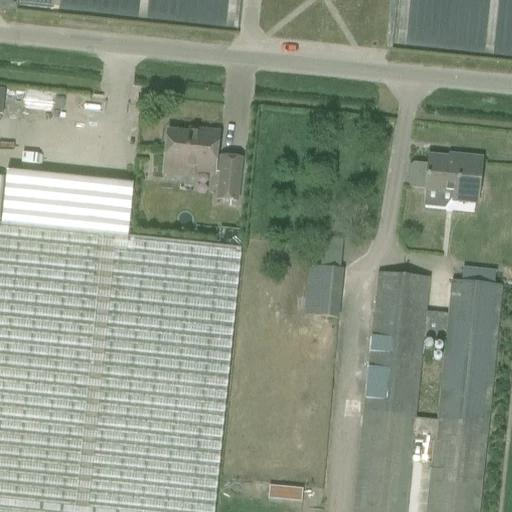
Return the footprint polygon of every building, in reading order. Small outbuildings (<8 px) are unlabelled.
[(216,159),(219,134),(198,132),(198,136),(167,133),(164,166),(194,169),(194,173),(220,176),(218,201),(236,203),(241,161),(222,159),(222,160),(216,159)] [(477,204),(482,161),(461,159),(461,162),(429,158),(428,167),(413,166),(409,170),(407,185),(411,189),(425,191),(453,193),(453,199),(453,202),(477,204)] [(128,239),(130,206),(132,186),(7,173),(1,226),(0,226),(0,511),(215,511),(242,251),(128,239)] [(445,207),(446,195),(427,193),(426,205),(445,207)] [(340,268),(343,250),(322,247),(320,265),(340,268)] [(306,298),(340,302),(343,272),(309,268),(306,298)] [(407,511),(414,443),(433,444),(426,511),(479,511),(502,289),(475,286),(475,276),(459,274),(458,283),(451,282),(448,316),(424,314),(426,301),(428,281),(379,276),(377,296),(354,511),(407,511)] [(302,491),(269,487),(267,501),(301,504),(302,491)]
